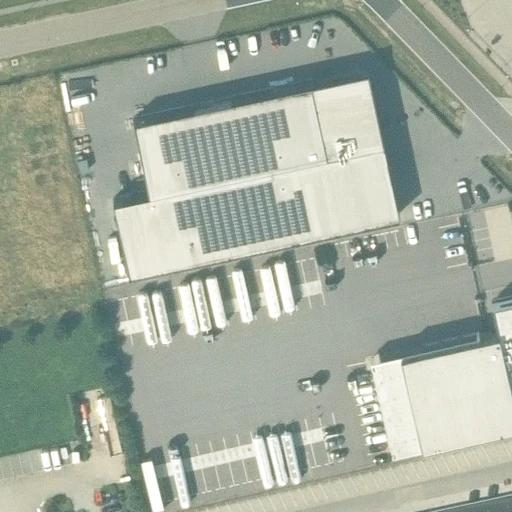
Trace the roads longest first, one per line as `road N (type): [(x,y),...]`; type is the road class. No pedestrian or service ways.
road 1 (unclassified): [(0,42),(193,0)]
road 2 (unclassified): [(511,136),(379,0)]
